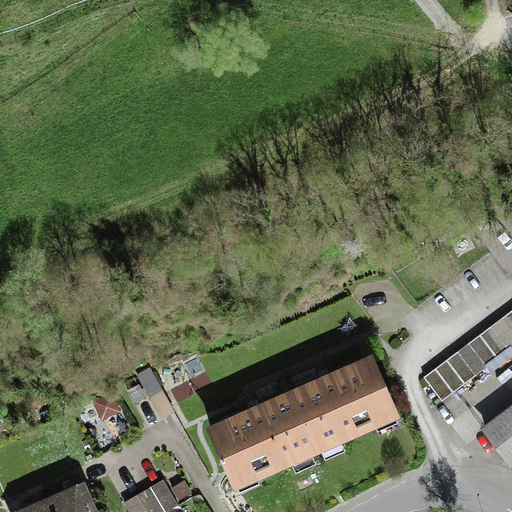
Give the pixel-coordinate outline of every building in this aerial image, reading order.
[(511,310),(501,318),(511,333),(511,310)] [(509,350),(491,326),(469,343),(486,367),(509,350)] [(475,376),(457,352),(423,377),(441,401),(475,376)] [(329,377),(254,410),(211,429),(233,480),(283,458),(285,463),(346,436),(344,432),(393,410),(371,359),(329,377)] [(511,460),(511,410),(486,430),(510,462),(511,460)] [(163,479),(125,503),(130,511),(167,511),(179,505),(163,479)] [(49,501),(53,511),(90,511),(80,488),(49,501)] [(53,511),(49,501),(23,511),(53,511)]
